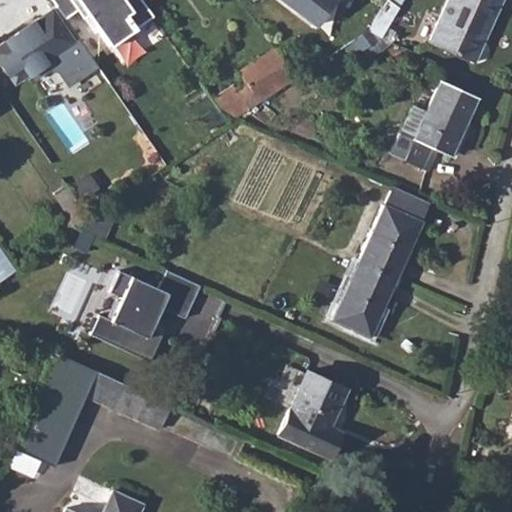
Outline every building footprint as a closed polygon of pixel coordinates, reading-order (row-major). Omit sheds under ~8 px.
[(51,0),(63,17),(76,8),(81,17),(87,13),(108,44),(151,13),(141,0),(51,0)] [(281,0),(313,24),(332,0),(281,0)] [(490,13),(470,0),(446,0),(429,41),(473,61),(482,40),(479,38),(490,13)] [(470,0),(490,13),(495,0),(470,0)] [(50,9),(0,43),(0,62),(13,83),(29,72),(33,78),(48,67),(56,71),(66,85),(91,68),(73,42),(50,9)] [(367,31),(350,42),(359,54),(382,37),(367,31)] [(237,89),(250,109),(296,78),(275,48),(240,70),(248,82),(237,89)] [(425,111),(410,104),(389,153),(423,169),(433,149),(449,156),(475,97),(438,81),(425,111)] [(130,178),(136,187),(158,172),(152,163),(130,178)] [(50,228),(59,240),(75,228),(76,228),(90,218),(65,184),(53,192),(68,215),(50,228)] [(390,185),(357,261),(394,278),(428,201),(391,185),(390,185)] [(76,228),(75,228),(102,240),(112,216),(101,211),(90,218),(76,228)] [(0,250),(0,278),(13,270),(0,250)] [(357,261),(356,264),(394,280),(394,278),(357,261)] [(356,264),(331,318),(368,335),(394,280),(356,264)] [(202,286),(169,271),(160,289),(121,271),(112,293),(123,298),(113,321),(101,315),(92,335),(152,362),(164,336),(153,331),(163,308),(187,319),(202,286)] [(57,353),(15,449),(53,466),(85,396),(96,371),(57,353)] [(96,371),(85,396),(127,415),(139,390),(96,371)] [(343,388),(306,372),(279,433),(327,456),(337,430),(327,426),(343,388)] [(139,390),(127,415),(158,430),(164,417),(170,404),(139,390)] [(137,511),(142,503),(112,491),(102,511),(137,511)]
